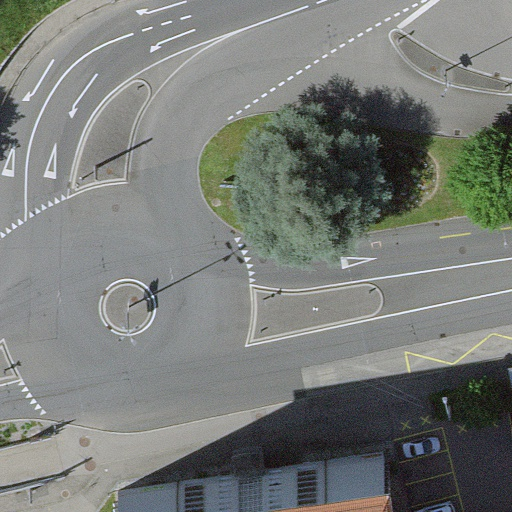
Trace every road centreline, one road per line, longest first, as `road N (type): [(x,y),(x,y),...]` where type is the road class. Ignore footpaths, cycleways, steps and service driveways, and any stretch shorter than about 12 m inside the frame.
road 1 (unclassified): [(82,221),(76,164),(104,106),(140,74),(342,0)]
road 2 (secondary): [(511,278),(365,305),(219,315)]
road 3 (secondary): [(41,353),(92,395),(154,396),(205,356),(219,315)]
road 4 (secondary): [(219,315),(211,266),(174,224),(135,211),(82,221)]
road 5 (residential): [(355,0),(443,85),(511,91)]
road 6 (secondary): [(82,221),(54,241),(35,273),(29,317),(41,353)]
